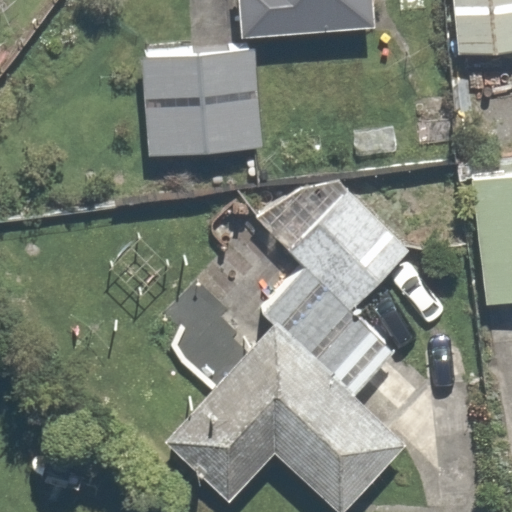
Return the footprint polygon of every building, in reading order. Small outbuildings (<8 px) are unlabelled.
[(374,24),(372,0),(237,0),(240,33),(374,24)] [(251,59),(125,70),(134,176),(260,166),(251,59)] [(427,114),(362,121),(367,164),(431,157),(427,114)] [(511,181),(473,182),(476,314),(511,313),(511,181)] [(194,282),(259,346),(147,457),(202,511),(215,511),(257,470),(299,511),(343,511),(391,465),(342,416),(392,366),(356,330),(411,274),(339,194),(279,196),(194,282)]
